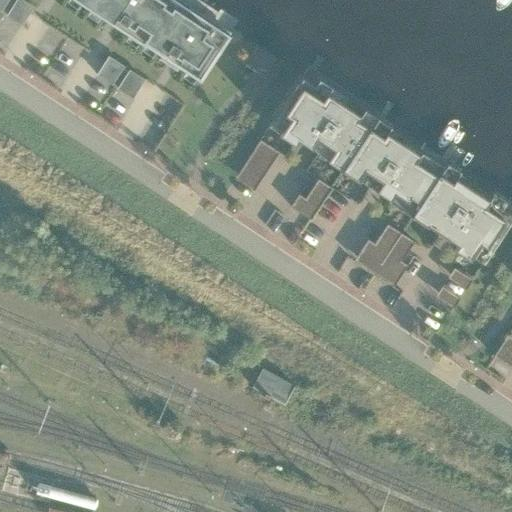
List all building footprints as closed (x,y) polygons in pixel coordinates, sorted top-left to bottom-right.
[(32,6),(22,0),(15,0),(5,16),(20,25),(32,6)] [(231,34),(179,0),(68,0),(113,29),(171,67),(197,84),(231,34)] [(124,65),(109,56),(97,75),(112,84),(124,65)] [(144,77),(129,68),(117,87),(132,96),(144,77)] [(313,78),(277,131),(324,162),(371,194),(418,225),(465,256),(501,203),(313,78)] [(275,152),(258,141),(236,176),(253,187),(275,152)] [(331,190),(313,179),(296,207),(314,218),(331,190)] [(372,273),(397,231),(384,224),(359,266),(372,273)] [(411,240),(397,231),(372,273),(389,284),(402,262),(399,261),(411,240)] [(511,367),(511,339),(506,336),(494,357),(511,367)] [(298,388),(265,371),(255,389),(287,407),(298,388)] [(96,511),(101,494),(0,466),(0,490),(81,511),(96,511)] [(258,511),(263,498),(229,486),(223,500),(243,507),(240,511),(258,511)]
